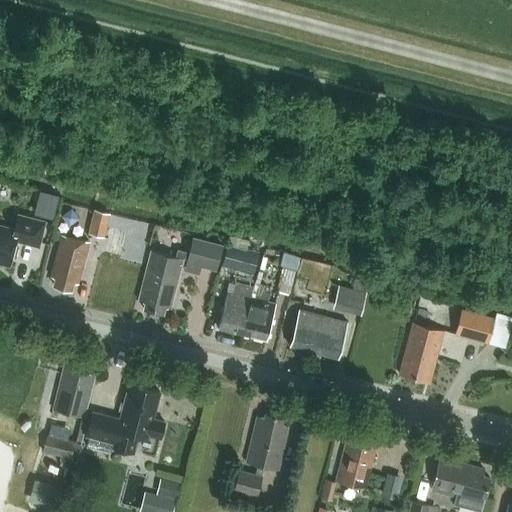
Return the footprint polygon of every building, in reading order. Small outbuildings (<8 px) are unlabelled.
[(58,198),(43,195),(40,212),(54,215),(58,198)] [(109,214),(93,210),(88,233),(103,237),(109,214)] [(38,247),(45,221),(18,214),(14,229),(0,225),(0,262),(9,265),(15,241),(38,247)] [(78,283),(89,242),(62,235),(51,276),(55,278),(53,285),(71,290),(73,282),(78,283)] [(152,252),(149,264),(139,300),(146,302),(144,308),(162,313),(164,306),(170,308),(179,272),(198,276),(200,267),(214,271),(221,245),(192,237),(188,253),(177,250),(175,258),(152,252)] [(227,243),(221,266),(251,274),(258,252),(227,243)] [(288,293),(299,257),(284,253),(280,265),(285,266),(278,290),(288,293)] [(242,333),(251,298),(254,286),(236,281),(233,293),(227,291),(217,327),(242,333)] [(254,286),(251,298),(268,302),(270,292),(266,291),(267,286),(259,284),(256,283),(255,283),(254,286)] [(366,292),(338,285),(332,308),(360,315),(366,292)] [(266,339),(276,304),(268,302),(251,298),(242,333),(266,339)] [(495,318),(462,309),(455,334),(488,344),(495,318)] [(338,358),(347,322),(299,310),(289,345),(338,358)] [(412,322),(399,374),(424,380),(425,373),(431,375),(443,330),(412,322)] [(53,410),(81,417),(93,375),(87,373),(89,367),(71,362),(69,368),(63,367),(53,410)] [(120,419),(93,412),(87,436),(114,444),(113,447),(133,453),(137,437),(148,439),(149,435),(161,438),(165,423),(153,420),(160,393),(129,384),(120,419)] [(281,425),(283,418),(264,413),(263,417),(257,416),(245,462),(257,465),(263,467),(277,470),(287,426),(281,425)] [(69,458),(73,441),(46,434),(42,452),(69,458)] [(370,446),(371,440),(353,435),(352,442),(347,440),(336,481),(364,489),(375,447),(370,446)] [(453,504),(480,511),(489,478),(482,476),(484,469),(439,457),(431,490),(455,496),(453,504)] [(257,465),(255,473),(261,475),(263,467),(257,465)] [(256,496),(261,475),(255,473),(237,468),(232,490),(256,496)] [(391,471),(387,494),(403,496),(407,474),(391,471)] [(157,495),(156,497),(152,511),(173,511),(176,502),(181,484),(161,478),(157,495)] [(329,498),(334,480),(325,478),(320,496),(329,498)] [(29,501),(56,508),(62,487),(35,479),(29,501)] [(423,511),(425,504),(410,500),(406,511),(423,511)]
